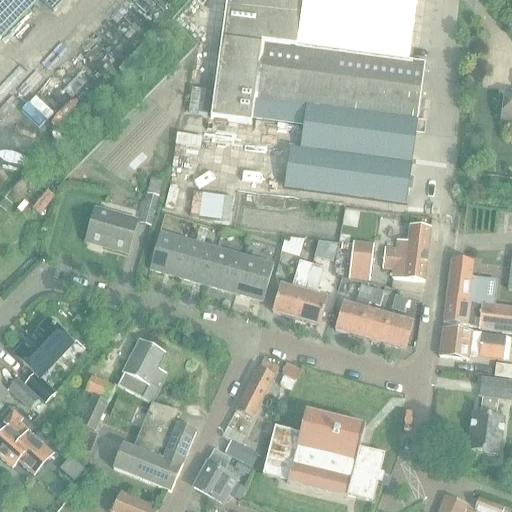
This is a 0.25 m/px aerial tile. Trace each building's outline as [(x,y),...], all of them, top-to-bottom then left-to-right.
[(66,0),(0,0),(0,40),(38,0),(53,14),(66,0)] [(256,30),(410,47),(416,0),(225,0),(210,119),(244,124),(256,30)] [(408,62),(410,47),(256,30),(244,124),(251,125),(251,121),(303,128),(299,151),(289,150),(283,189),(405,206),(415,135),(420,136),(422,122),(416,122),(424,64),(408,62)] [(0,121),(4,116),(0,113),(0,84),(9,69),(0,64),(0,121)] [(511,95),(505,95),(501,122),(511,123),(511,95)] [(4,125),(0,128),(0,140),(10,131),(4,125)] [(139,225),(149,228),(157,199),(146,196),(139,225)] [(87,243),(126,254),(135,224),(95,213),(87,243)] [(382,261),(426,267),(431,232),(409,229),(407,244),(397,242),(395,252),(383,250),(382,261)] [(177,279),(187,242),(159,234),(149,271),(177,279)] [(205,287),(216,250),(187,242),(177,279),(205,287)] [(351,257),(371,259),(373,247),(353,245),(351,257)] [(233,295),(244,258),(216,250),(205,287),(233,295)] [(370,271),(371,259),(351,257),(349,269),(370,271)] [(495,258),(496,275),(507,275),(507,257),(495,258)] [(244,258),(233,295),(261,303),(272,266),(244,258)] [(423,285),(426,267),(382,261),(381,270),(393,272),(392,280),(423,285)] [(450,270),(472,273),(473,263),(452,261),(450,270)] [(305,287),(303,294),(295,321),(319,328),(326,301),(316,298),(324,270),(311,266),(309,273),(305,287)] [(305,287),(309,273),(298,270),(294,283),(305,287)] [(471,280),(472,273),(450,270),(447,301),(477,305),(480,281),(471,280)] [(295,321),(303,294),(279,288),(271,314),(295,321)] [(368,304),(372,291),(360,288),(356,301),(368,304)] [(372,291),(368,304),(379,308),(383,294),(372,291)] [(391,311),(403,314),(407,301),(395,297),(391,311)] [(511,310),(477,306),(477,305),(447,301),(443,325),(474,329),(476,316),(481,317),(479,331),(511,335),(511,310)] [(358,339),(366,312),(342,305),(334,332),(358,339)] [(381,345),(389,319),(366,312),(358,339),(381,345)] [(389,319),(381,345),(405,352),(412,325),(389,319)] [(54,395),(39,381),(73,346),(49,323),(30,343),(32,345),(26,351),(22,347),(12,357),(34,378),(25,387),(44,405),(54,395)] [(468,359),(503,363),(506,339),(443,331),(439,358),(468,362),(468,359)] [(155,392),(157,393),(165,377),(155,372),(163,357),(138,344),(117,388),(149,404),(155,392)] [(288,353),(281,375),(295,379),(301,357),(288,353)] [(234,414),(251,422),(273,378),(277,369),(262,362),(257,371),(234,414)] [(495,378),(511,380),(511,369),(496,367),(495,378)] [(83,392),(106,404),(113,389),(90,378),(83,392)] [(7,390),(29,411),(37,402),(16,381),(7,390)] [(497,402),(509,403),(511,386),(480,382),(478,399),(481,400),(479,417),(471,416),(466,453),(498,458),(503,420),(494,419),(497,402)] [(78,427),(93,433),(104,405),(90,399),(78,427)] [(112,470),(169,494),(195,434),(172,424),(177,413),(151,404),(134,446),(143,450),(141,455),(121,446),(112,470)] [(363,429),(364,430),(364,429),(303,413),(303,414),(304,415),(299,435),(274,429),(262,476),(287,483),(287,485),(346,500),(347,498),(372,504),(383,456),(358,450),(363,429)] [(50,454),(27,436),(19,424),(21,422),(11,415),(2,425),(6,430),(0,436),(0,461),(11,471),(17,464),(29,475),(50,454)] [(224,455),(251,469),(258,456),(239,446),(244,438),(227,429),(222,438),(231,442),(224,455)] [(193,490),(223,506),(236,481),(206,465),(193,490)] [(111,511),(156,511),(157,511),(119,494),(111,511)] [(438,511),(465,511),(468,507),(444,499),(438,511)] [(511,511),(478,500),(474,511),(476,511),(511,511)]
